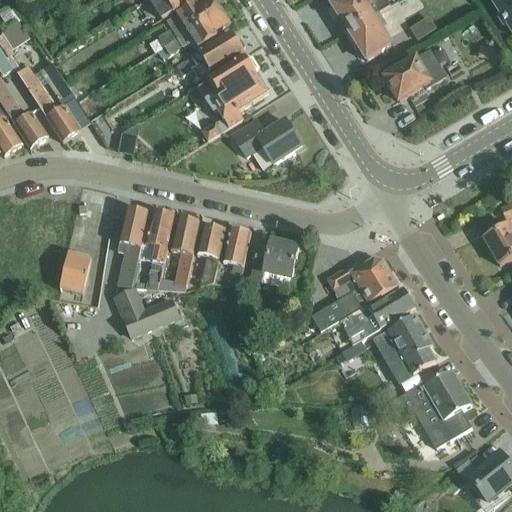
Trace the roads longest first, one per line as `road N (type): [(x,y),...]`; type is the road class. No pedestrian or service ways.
road 1 (residential): [(0,181),(61,171),(103,176),(319,224),(342,223),(382,204)]
road 2 (residential): [(511,384),(382,204)]
road 3 (secondary): [(390,180),(369,164),(264,0)]
road 4 (secondary): [(390,180),(414,182),(511,127)]
